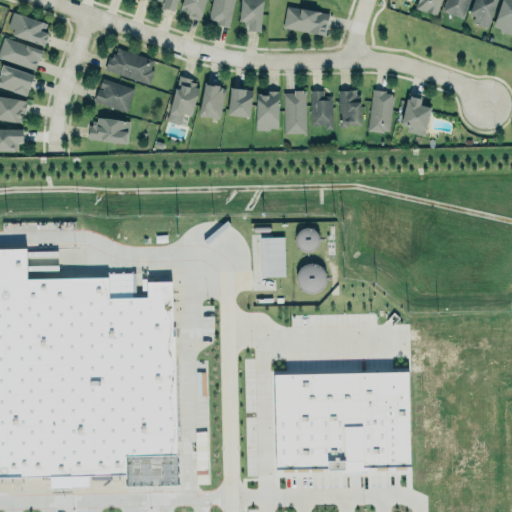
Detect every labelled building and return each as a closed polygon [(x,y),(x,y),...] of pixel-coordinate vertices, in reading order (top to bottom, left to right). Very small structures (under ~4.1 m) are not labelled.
[(174,11),(177,0),(158,0),(162,1),(162,0),(163,0),(161,7),(174,11)] [(179,9),(181,0),(204,0),(198,19),(187,15),(188,12),(179,9)] [(207,17),(210,0),(231,0),(227,24),(216,23),(215,19),(207,17)] [(240,0),(263,0),(260,31),(248,30),(249,24),(245,24),(245,21),(239,20),(240,0)] [(415,0),(413,7),(426,12),(429,10),(435,12),(439,0),(415,0)] [(444,0),(442,11),(463,17),(467,0),(444,0)] [(471,0),(496,0),(487,28),(470,22),(472,16),(466,14),(471,0)] [(511,0),(500,0),(492,27),(511,33),(511,0)] [(328,11),(285,6),(282,28),(325,33),(328,11)] [(44,44),(48,32),(42,31),(45,23),(12,11),(5,31),(44,44)] [(34,69),(0,57),(0,44),(3,35),(43,49),(40,56),(39,56),(34,69)] [(117,47),(153,59),(150,68),(153,70),(148,84),(104,68),(108,56),(111,57),(112,53),(115,54),(117,47)] [(0,86),(26,95),(33,73),(1,64),(0,67),(0,86)] [(178,74),(191,78),(190,81),(195,82),(194,86),(198,87),(190,114),(180,112),(178,115),(168,113),(170,107),(169,106),(174,87),(178,74)] [(102,77),(134,88),(126,111),(93,100),(98,88),(102,89),(103,88),(99,86),(102,77)] [(203,80),(196,116),(219,119),(226,87),(216,82),(203,80)] [(228,85),(252,88),(249,118),(225,115),(228,85)] [(282,91),(282,132),(305,132),(303,87),(292,87),(291,91),(282,91)] [(309,88),(322,87),(322,94),(332,94),(333,129),(322,129),(322,125),(309,125),(309,88)] [(254,91),(260,91),(260,94),(266,94),(266,88),(279,88),(278,128),(270,128),(270,130),(253,130),(254,91)] [(360,124),(359,94),(355,94),(355,88),(348,88),(348,89),(337,90),(338,126),(346,126),(346,123),(348,125),(360,124)] [(371,88),(384,90),(384,92),(391,93),(390,95),(393,95),(388,130),(383,129),(382,132),(366,129),(371,88)] [(407,92),(400,123),(402,124),(407,125),(406,130),(423,134),(424,129),(425,129),(430,107),(419,104),(421,95),(407,92)] [(25,99),(0,96),(0,119),(23,122),(25,99)] [(97,117),(130,120),(128,143),(86,139),(88,124),(92,125),(92,120),(97,121),(97,117)] [(23,128),(0,127),(0,150),(16,151),(16,142),(22,142),(23,128)] [(283,236),(259,236),(260,276),(284,275),(283,236)] [(0,477),(0,248),(24,248),(25,279),(105,278),(105,296),(145,295),(145,280),(169,280),(172,475),(0,477)] [(326,270),(303,260),(293,283),(316,293),(326,270)] [(274,466),(272,371),(409,368),(411,464),(274,466)]
